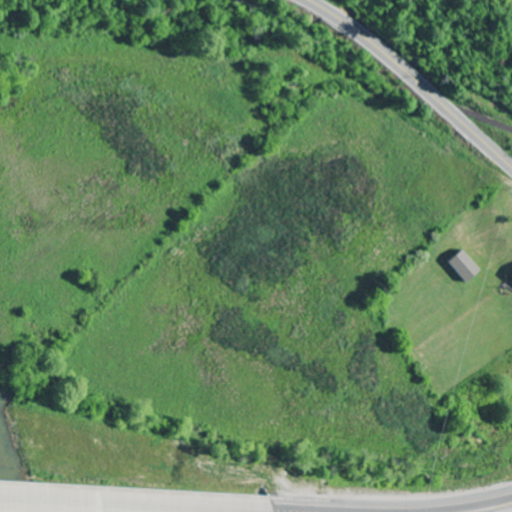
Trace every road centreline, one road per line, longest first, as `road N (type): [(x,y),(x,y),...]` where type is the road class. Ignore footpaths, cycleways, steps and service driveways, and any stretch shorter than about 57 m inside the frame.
road 1 (motorway): [(275,510),(0,496)]
road 2 (secondary): [(511,169),(389,58),(304,0)]
